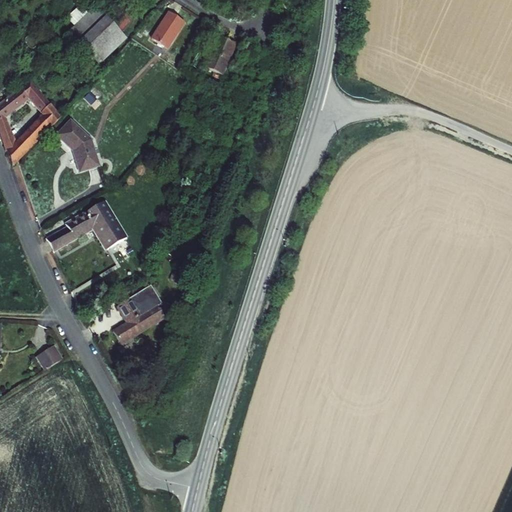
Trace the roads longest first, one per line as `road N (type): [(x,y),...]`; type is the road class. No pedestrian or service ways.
road 1 (tertiary): [(334,0),(313,107),(196,489)]
road 2 (residential): [(0,161),(37,264),(140,465),(153,478),(196,489)]
road 3 (track): [(313,107),(419,112),(511,151)]
